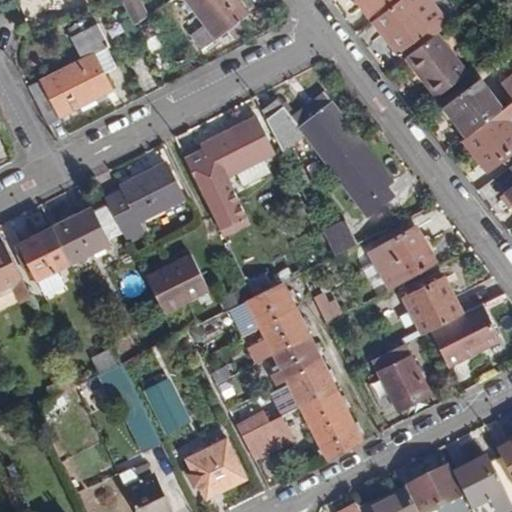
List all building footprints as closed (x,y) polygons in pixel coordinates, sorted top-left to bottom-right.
[(140,0),(123,0),(121,1),(134,26),(150,18),(140,0)] [(245,12),(235,0),(185,0),(205,25),(193,35),(202,46),(229,26),(235,34),(246,26),(240,16),(245,12)] [(357,0),(372,19),(397,0),(357,0)] [(407,0),(397,0),(372,19),(397,50),(429,27),(407,0)] [(110,47),(99,24),(73,38),(84,60),(29,88),(46,122),(111,89),(103,74),(105,73),(95,54),(105,49),(110,47)] [(466,73),(437,34),(407,56),(437,96),(466,73)] [(115,68),(105,49),(95,54),(105,73),(115,68)] [(511,75),(501,84),(511,99),(511,75)] [(468,135),(502,109),(479,78),(445,105),(468,135)] [(330,166),(362,142),(323,92),(291,117),(277,98),(262,110),(301,188),(310,182),(291,144),(304,134),(330,166)] [(511,101),(502,109),(468,135),(463,139),(486,169),(511,148),(511,127),(506,120),(511,114),(511,101)] [(266,140),(254,115),(181,152),(200,189),(204,198),(225,187),(221,178),(236,171),(262,158),(256,145),(266,140)] [(362,142),(330,166),(367,214),(393,194),(385,183),(391,179),(362,142)] [(262,158),(236,171),(242,182),(268,170),(262,158)] [(180,196),(163,162),(119,184),(122,190),(109,197),(130,237),(148,227),(142,216),(180,196)] [(225,187),(204,198),(223,235),(244,224),(225,187)] [(89,209),(53,227),(71,262),(107,244),(89,209)] [(356,244),(345,223),(323,233),(335,255),(356,244)] [(435,261),(416,226),(369,252),(389,286),(435,261)] [(38,279),(71,262),(53,227),(21,243),(24,250),(20,252),(34,280),(38,279)] [(0,288),(21,279),(3,243),(0,244),(0,288)] [(191,255),(146,278),(164,313),(209,291),(191,255)] [(247,283),(234,257),(221,263),(234,289),(247,283)] [(431,330),(463,314),(445,277),(405,297),(420,329),(400,338),(403,344),(431,330)] [(362,441),(281,282),(254,296),(246,300),(260,328),(280,368),(286,380),(289,385),(300,406),(327,459),(362,441)] [(223,298),(229,309),(246,300),(240,290),(223,298)] [(327,290),(313,299),(327,322),(341,313),(327,290)] [(229,309),(223,298),(218,300),(223,311),(229,309)] [(246,300),(229,309),(243,336),(260,328),(246,300)] [(463,314),(431,330),(448,366),(500,340),(482,304),(463,314)] [(221,318),(193,326),(197,339),(224,332),(221,318)] [(90,356),(99,374),(122,363),(113,344),(90,356)] [(430,395),(403,344),(372,360),(381,379),(371,384),(381,407),(392,401),(398,411),(430,395)] [(162,442),(122,363),(99,374),(86,381),(91,390),(111,380),(113,394),(142,452),(162,442)] [(226,365),(211,372),(217,384),(232,376),(226,365)] [(280,368),(270,374),(276,385),(286,380),(280,368)] [(48,384),(54,397),(60,394),(76,386),(69,373),(48,384)] [(177,399),(168,382),(149,391),(157,410),(177,399)] [(285,413),(292,410),(300,406),(289,385),(275,392),(285,413)] [(54,397),(31,409),(37,419),(65,404),(60,394),(54,397)] [(16,402),(22,413),(31,409),(26,398),(16,402)] [(23,426),(37,419),(31,409),(22,413),(18,415),(23,426)] [(296,419),(292,410),(285,413),(282,415),(287,424),(296,419)] [(287,424),(282,415),(243,435),(254,457),(293,437),(287,424)] [(244,479),(225,440),(187,460),(207,499),(244,479)] [(511,478),(511,442),(498,451),(511,478)] [(470,508),(471,510),(505,493),(487,458),(454,474),(464,495),(470,508)] [(170,511),(146,463),(135,468),(140,478),(126,484),(139,511),(170,511)] [(429,511),(464,495),(454,474),(449,466),(411,486),(423,511),(429,511)] [(416,511),(405,489),(360,511),(416,511)]
